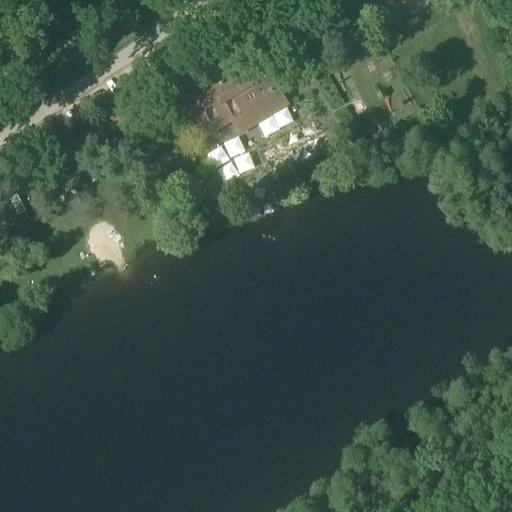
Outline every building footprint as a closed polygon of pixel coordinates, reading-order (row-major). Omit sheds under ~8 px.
[(308,32),(321,59),(364,38),(351,11),(308,32)] [(201,54),(183,65),(193,80),(210,68),(201,54)] [(253,58),(225,75),(230,84),(258,67),(253,58)] [(191,81),(193,80),(183,65),(45,159),(48,163),(56,158),(62,167),(179,89),(191,81)] [(234,125),(237,130),(281,102),(269,83),(268,83),(258,67),(230,84),(225,75),(223,72),(196,89),(183,97),(181,98),(200,128),(226,112),(234,125)] [(183,97),(196,89),(191,81),(179,89),(183,97)] [(287,111),(281,102),(237,130),(242,138),(287,111)] [(209,141),(234,125),(226,112),(200,128),(209,141)]
